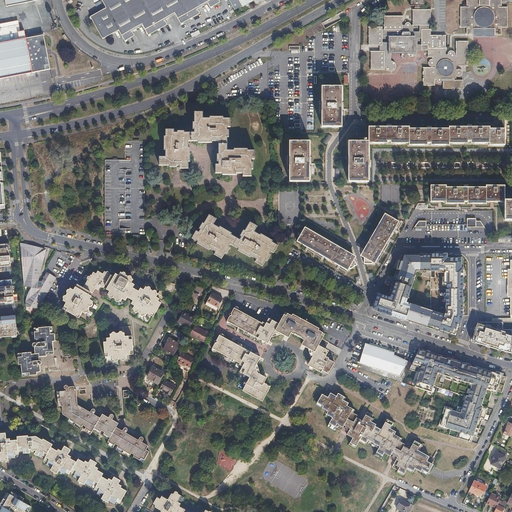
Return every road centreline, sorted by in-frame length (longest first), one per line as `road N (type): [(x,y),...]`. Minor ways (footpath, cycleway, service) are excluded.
road 1 (secondary): [(16,136),(164,98),(340,0)]
road 2 (residential): [(367,288),(329,186),(329,149),(354,114),(354,13),(370,0)]
road 3 (secondary): [(313,0),(179,67),(83,98)]
road 4 (residential): [(168,411),(129,384),(189,270)]
road 5 (residential): [(511,249),(397,249),(369,296)]
road 6 (secondary): [(361,319),(511,364)]
road 7 (unknown): [(329,186),(277,184),(273,213),(276,220),(341,214)]
road 8 (residential): [(367,288),(298,252),(271,291)]
road 9 (unknown): [(0,87),(122,62)]
